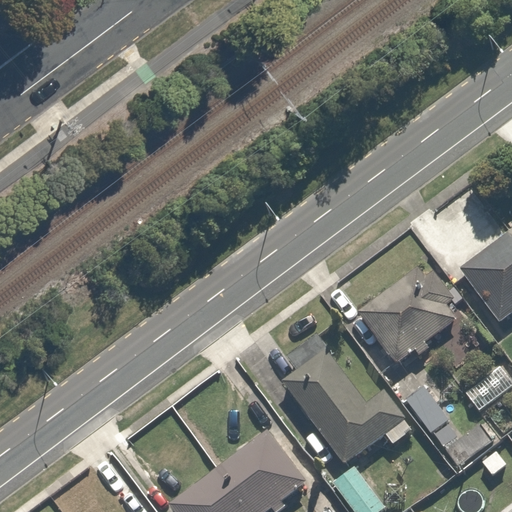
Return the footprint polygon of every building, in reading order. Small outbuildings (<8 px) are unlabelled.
[(511,314),(511,231),(459,273),(500,324),(511,314)] [(413,264),(352,316),(393,364),(454,312),(413,264)] [(338,466),(382,436),(390,447),(411,432),(394,407),(383,392),(361,407),(314,340),(287,359),(298,375),(282,386),(338,466)] [(410,358),(387,375),(456,471),(503,437),(486,414),(462,431),(410,358)] [(511,386),(511,376),(499,364),(463,399),(480,417),(511,386)] [(268,511),(302,488),(263,434),(158,511),(268,511)] [(355,463),(329,484),(351,511),(375,511),(387,503),(355,463)]
